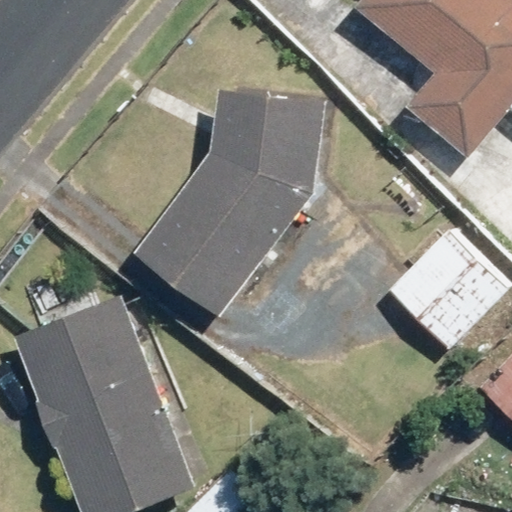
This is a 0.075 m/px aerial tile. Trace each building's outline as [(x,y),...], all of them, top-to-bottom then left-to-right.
[(497,125),(511,105),(511,5),(505,0),(382,0),(365,23),(497,125)] [(310,195),(325,105),(227,89),(216,156),(142,256),(221,315),(310,195)] [(372,194),(335,191),(330,251),(367,254),(372,194)] [(504,296),(446,241),(392,297),(450,352),(504,296)] [(123,297),(20,336),(88,511),(139,511),(197,490),(123,297)] [(511,408),(511,359),(487,387),(511,408)] [(267,511),(236,482),(208,511),(267,511)]
